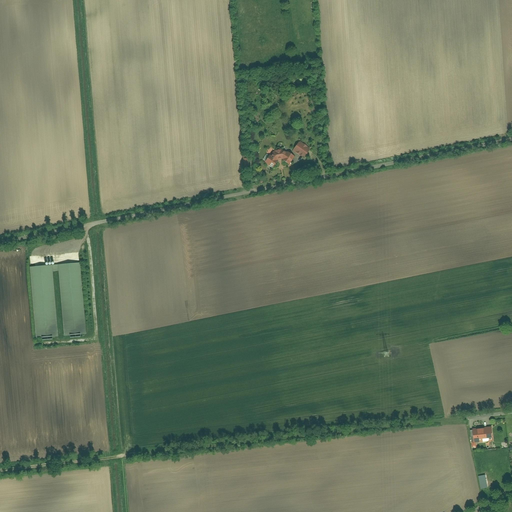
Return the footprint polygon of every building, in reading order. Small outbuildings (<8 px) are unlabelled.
[(298,142),(292,151),(304,159),(310,149),(298,142)] [(282,159),(288,164),(293,157),(288,153),(287,154),(282,151),(280,151),(280,150),(278,148),(276,149),(275,150),(276,152),(274,153),(267,163),(270,165),(269,166),(272,168),(277,160),(282,159)] [(80,263),(29,268),(36,340),(59,337),(52,272),(58,272),(65,337),(87,335),(80,263)] [(493,426),(474,428),(475,442),(484,442),(483,438),(494,437),(493,426)] [(481,489),(487,488),(485,475),(478,476),(481,489)]
